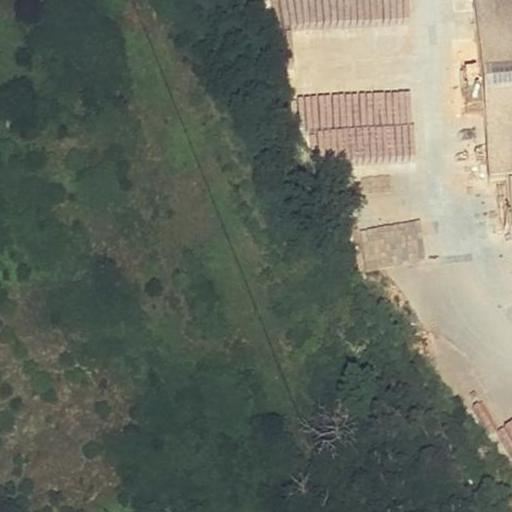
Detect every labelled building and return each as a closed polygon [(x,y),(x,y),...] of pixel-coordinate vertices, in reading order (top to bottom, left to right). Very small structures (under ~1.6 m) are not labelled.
[(324,147),(366,145),(361,62),(381,61),(377,0),(271,0),(277,100),(296,99),(298,139),(324,138),(324,147)] [(511,0),(472,0),(488,187),(511,185),(511,0)] [(383,277),(400,303),(421,289),(403,263),(383,277)] [(437,365),(458,396),(491,375),(470,344),(437,365)] [(511,405),(490,416),(511,462),(511,405)]
